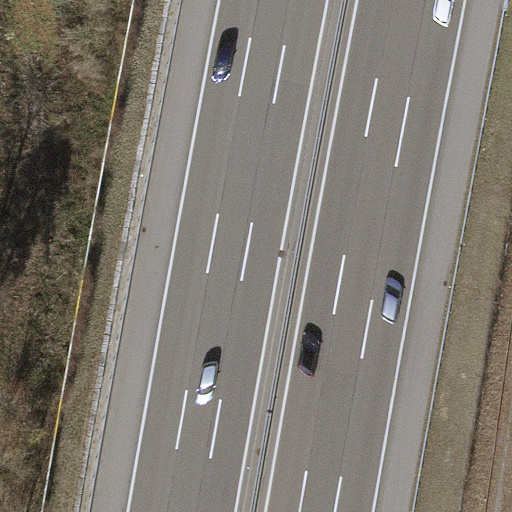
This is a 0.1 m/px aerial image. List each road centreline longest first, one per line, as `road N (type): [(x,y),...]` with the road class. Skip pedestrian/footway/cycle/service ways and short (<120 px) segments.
road 1 (motorway): [(321,511),(413,0)]
road 2 (motorway): [(274,0),(183,511)]
